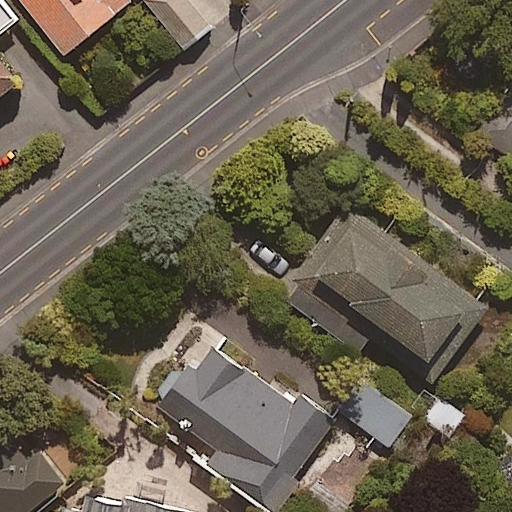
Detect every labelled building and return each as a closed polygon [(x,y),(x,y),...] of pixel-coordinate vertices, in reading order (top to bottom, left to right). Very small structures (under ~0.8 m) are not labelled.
[(0,0),(0,119),(27,99),(0,62),(0,48),(26,30),(3,0),(0,0)] [(22,0),(71,59),(99,49),(121,18),(143,0),(22,0)] [(511,84),(478,127),(511,154),(511,84)] [(488,295),(348,196),(282,290),(357,343),(367,329),(432,375),(488,295)] [(358,361),(338,386),(229,304),(157,400),(215,444),(209,453),(277,504),(299,476),(292,471),(337,411),(383,446),(415,404),(358,361)] [(472,411),(442,391),(423,420),(453,440),(472,411)] [(0,511),(14,511),(62,474),(3,407),(0,408),(0,511)] [(173,511),(89,494),(85,511),(81,511),(70,510),(69,511),(173,511)]
